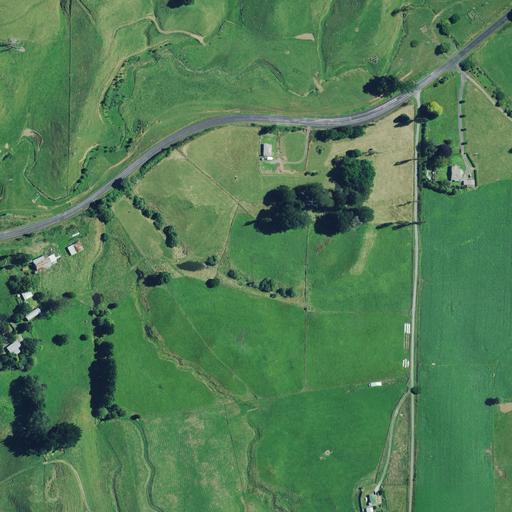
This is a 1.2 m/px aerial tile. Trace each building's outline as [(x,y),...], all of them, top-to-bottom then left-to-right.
[(458,176),(459,166),(451,166),(451,180),(454,180),(454,181),(461,182),(461,176),(458,176)] [(79,234),(77,230),(66,235),(68,239),(79,234)] [(71,245),(67,248),(71,255),(75,253),(83,249),(79,241),(71,245)] [(50,265),(56,262),(55,260),(60,257),(59,255),(54,258),(52,254),(46,257),(44,258),(42,256),(31,261),(37,273),(51,266),(50,265)] [(32,296),(28,289),(20,293),(24,300),(32,296)] [(39,313),(36,308),(24,316),(27,321),(39,313)] [(20,346),(16,340),(5,348),(9,353),(12,351),(15,355),(20,352),(17,348),(20,346)] [(373,496),(373,494),(368,495),(370,503),(368,503),(368,505),(377,504),(376,496),(373,496)]
